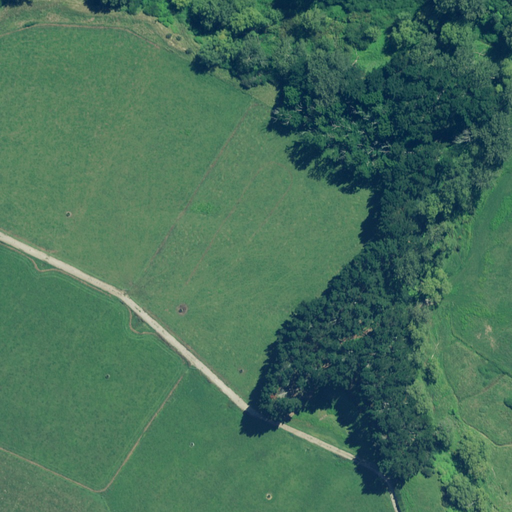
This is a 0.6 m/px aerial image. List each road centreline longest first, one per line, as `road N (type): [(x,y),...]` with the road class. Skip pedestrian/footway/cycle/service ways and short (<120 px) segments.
road 1 (track): [(274,426),(218,391),(102,277),(0,237)]
road 2 (track): [(511,272),(458,306),(396,306),(325,358),(274,426)]
road 3 (track): [(274,426),(361,455),(405,511)]
